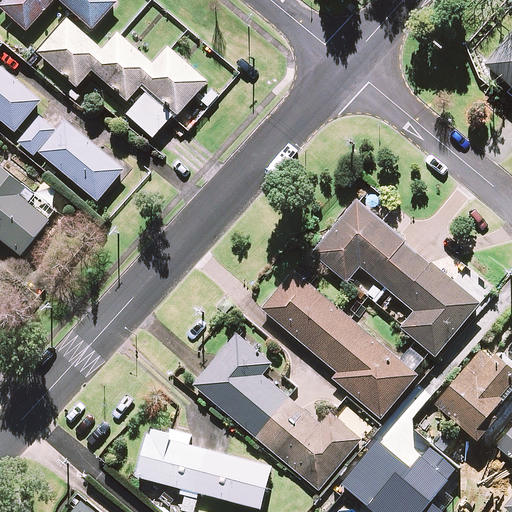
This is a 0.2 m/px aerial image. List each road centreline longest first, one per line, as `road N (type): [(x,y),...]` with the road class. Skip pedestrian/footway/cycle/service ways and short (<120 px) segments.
road 1 (residential): [(346,62),(0,446)]
road 2 (residential): [(511,199),(346,62)]
